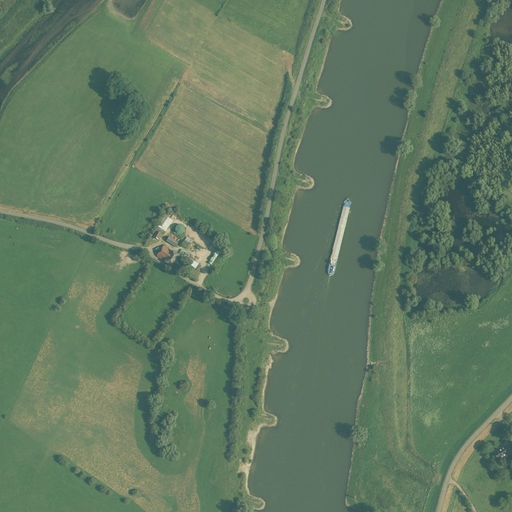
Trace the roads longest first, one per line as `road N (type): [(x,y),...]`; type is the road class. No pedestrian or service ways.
road 1 (unclassified): [(322,0),(237,299),(202,288),(145,251),(0,211)]
road 2 (unclassified): [(437,511),(452,462),(511,397)]
